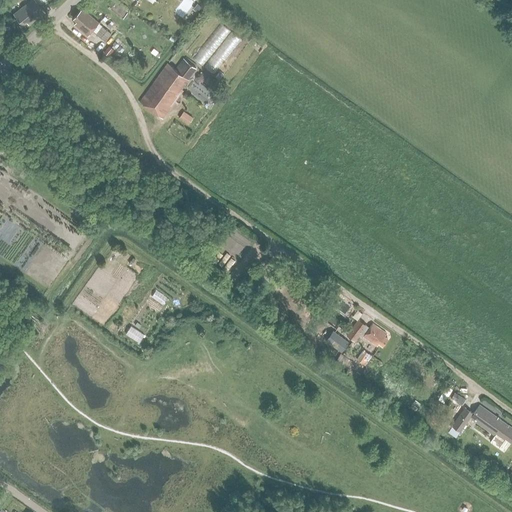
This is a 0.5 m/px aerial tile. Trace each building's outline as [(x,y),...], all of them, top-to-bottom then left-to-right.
[(45,13),(41,7),(47,2),(44,0),(30,0),(32,2),(22,10),(13,0),(11,0),(6,4),(14,14),(12,15),(22,27),(27,23),(29,26),(45,13)] [(197,4),(193,9),(198,13),(202,7),(197,4)] [(98,25),(81,10),(73,20),(76,23),(74,26),(87,37),(98,25)] [(217,73),(243,37),(210,14),(185,49),(196,57),(195,58),(217,73)] [(231,84),(257,49),(249,42),(223,78),(231,84)] [(109,47),(104,53),(109,57),(114,51),(109,47)] [(188,80),(196,68),(183,59),(175,70),(167,64),(139,102),(163,119),(183,91),(181,90),(188,80)] [(187,100),(191,95),(186,92),(182,96),(187,100)] [(183,111),(178,118),(188,125),(193,117),(183,111)] [(5,239),(9,243),(21,228),(17,225),(5,239)] [(357,320),(345,336),(353,341),(354,342),(360,335),(377,347),(379,344),(382,347),(386,341),(387,340),(383,337),(385,334),(372,325),(369,329),(359,321),(357,320)] [(126,332),(140,342),(145,334),(132,325),(126,332)] [(333,331),(326,342),(341,352),(349,342),(333,331)] [(363,349),(355,360),(364,366),(372,355),(363,349)] [(343,356),(338,353),(335,357),(340,361),(343,356)] [(444,396),(461,406),(465,399),(448,389),(444,396)] [(465,408),(452,426),(461,433),(470,420),(494,436),(490,442),(504,452),(509,444),(511,440),(511,430),(479,407),(474,415),(465,408)] [(452,426),(448,431),(459,439),(463,434),(461,433),(459,431),(452,426)]
